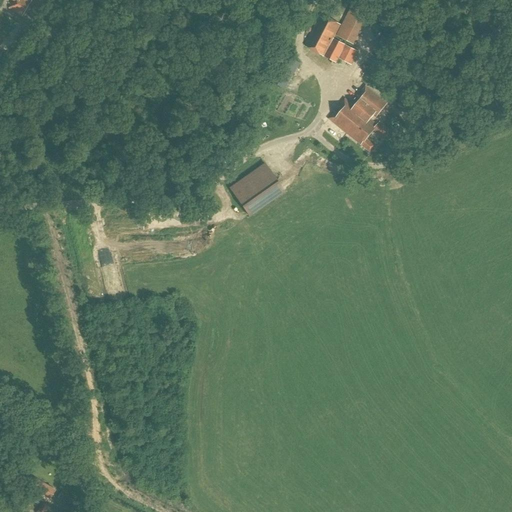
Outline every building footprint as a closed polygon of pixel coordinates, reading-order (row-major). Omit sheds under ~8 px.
[(29,4),(31,0),(11,0),(13,1),(8,8),(21,16),(28,4),(29,4)] [(357,0),(354,0),(336,36),(354,45),(372,8),(357,0)] [(351,65),(358,52),(351,48),(333,39),(341,25),(337,23),(325,16),(321,13),(304,45),(336,63),(338,58),(351,65)] [(285,90),(300,63),(283,53),(268,80),(285,90)] [(387,104),(365,86),(361,91),(363,92),(360,97),(358,95),(351,104),(344,99),(339,106),(343,110),(339,115),(334,112),(328,118),(370,152),(375,145),(366,139),(373,130),(382,137),(388,129),(379,122),(377,125),(370,119),(373,116),(376,118),(387,104)] [(249,216),(284,192),(264,164),(229,188),(249,216)] [(47,504),(50,499),(55,490),(35,479),(30,488),(35,490),(32,495),(35,497),(32,502),(38,505),(40,500),(42,502),(36,511),(45,511),(49,505),(47,504)]
